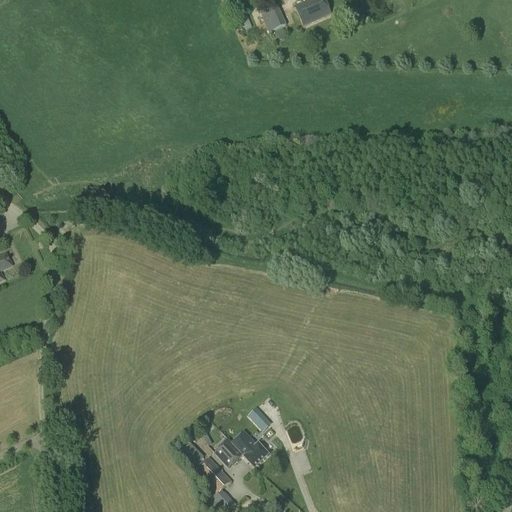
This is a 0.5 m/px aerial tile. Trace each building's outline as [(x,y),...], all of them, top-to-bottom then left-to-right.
[(305,28),(332,16),(324,0),(314,0),(296,8),(305,28)] [(269,34),(287,26),(279,8),(261,16),(269,34)] [(0,283),(4,282),(0,273),(0,268),(10,263),(6,254),(0,256),(0,283)] [(264,419),(256,426),(262,433),(271,426),(264,419)] [(244,433),(232,445),(243,456),(242,457),(255,472),(271,457),(259,445),(257,447),(244,433)] [(229,469),(242,457),(243,456),(232,445),(229,441),(215,454),(229,469)] [(193,471),(204,459),(191,445),(179,457),(193,471)] [(217,497),(231,483),(210,460),(195,473),(217,497)]
